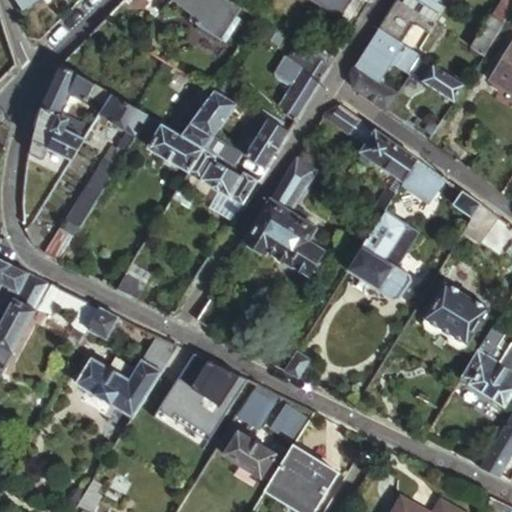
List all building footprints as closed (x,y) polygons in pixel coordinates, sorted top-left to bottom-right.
[(15,0),(21,12),(40,0),(15,0)] [(169,0),(185,15),(196,3),(200,6),(205,0),(207,0),(223,12),(228,4),(222,0),(169,0)] [(348,0),(305,0),(336,20),(348,0)] [(416,17),(393,0),(374,30),(398,46),(412,24),(416,17)] [(392,0),(393,0),(416,17),(427,23),(437,9),(432,5),(435,0),(392,0)] [(497,27),(505,15),(511,4),(511,0),(496,0),(484,19),(485,19),(497,27)] [(427,23),(416,17),(412,24),(426,32),(431,26),(427,23)] [(478,58),(497,27),(485,19),(466,50),(478,58)] [(265,28),(260,24),(254,33),(259,37),(265,28)] [(265,28),(259,37),(274,47),(279,37),(265,28)] [(398,46),(374,30),(350,67),(373,83),(383,68),(384,69),(391,67),(405,76),(416,59),(398,46)] [(325,67),(334,53),(312,40),(303,53),(325,67)] [(511,45),(507,43),(482,81),(511,100),(511,45)] [(291,122),(325,67),(303,53),(294,47),(286,61),(296,68),(289,79),(292,81),(276,107),(287,114),(285,118),(291,122)] [(405,76),(447,106),(459,87),(416,59),(405,76)] [(103,95),(55,66),(37,109),(54,117),(84,129),(91,116),(103,95)] [(373,83),(350,67),(346,73),(351,91),(381,112),(388,101),(392,95),(373,83)] [(216,91),(213,97),(231,107),(233,103),(224,97),(225,96),(216,91)] [(211,95),(209,94),(181,141),(202,153),(211,138),(218,128),(231,107),(213,97),(211,95)] [(148,121),(103,95),(91,116),(128,140),(119,157),(124,161),(139,137),(148,121)] [(381,112),(389,118),(396,107),(388,101),(381,112)] [(359,151),(372,131),(339,107),(323,109),(315,121),(359,151)] [(54,117),(37,109),(32,119),(29,129),(26,140),(64,163),(84,129),(54,117)] [(242,157),(257,168),(261,171),(284,134),(254,115),(241,137),(251,144),(242,157)] [(163,130),(148,121),(139,137),(154,145),(163,130)] [(218,128),(211,138),(233,152),(239,142),(218,128)] [(202,153),(181,141),(163,130),(154,145),(148,154),(187,176),(202,153)] [(406,176),(415,161),(372,131),(359,151),(402,181),(406,176)] [(211,138),(202,153),(249,181),(257,168),(242,157),(233,152),(211,138)] [(464,170),(480,182),(498,156),(482,145),(464,170)] [(249,181),(202,153),(187,176),(216,194),(238,207),(253,183),(249,181)] [(116,174),(123,163),(111,154),(103,167),(116,174)] [(286,169),(305,181),(312,169),(294,157),(286,169)] [(430,193),(440,179),(415,161),(406,176),(430,193)] [(103,167),(46,259),(59,266),(116,174),(103,167)] [(298,192),(302,185),(305,181),(286,169),(279,180),(298,192)] [(423,204),(430,193),(406,176),(402,181),(398,187),(423,204)] [(275,186),(295,198),(298,192),(279,180),(275,186)] [(275,186),(241,240),(245,243),(242,248),(259,260),(262,255),(304,282),(321,255),(305,244),(313,230),(300,222),(305,214),(291,204),(295,198),(275,186)] [(191,203),(176,194),(170,204),(185,213),(191,203)] [(238,207),(216,194),(213,199),(235,212),(238,207)] [(470,219),(479,207),(460,194),(452,205),(470,219)] [(478,243),(495,218),(479,207),(470,219),(462,232),(478,243)] [(382,211),(343,272),(382,297),(395,296),(404,282),(402,274),(393,267),(382,260),(404,225),(390,216),(382,211)] [(382,260),(393,267),(395,263),(394,257),(412,230),(404,225),(382,260)] [(26,278),(0,264),(0,287),(17,296),(26,278)] [(144,277),(129,268),(113,293),(131,303),(142,284),(140,282),(144,277)] [(48,288),(26,278),(17,296),(9,311),(5,319),(0,328),(0,371),(3,373),(48,288)] [(9,311),(17,296),(0,287),(0,316),(5,319),(9,311)] [(428,337),(430,334),(433,329),(446,337),(443,342),(442,344),(442,346),(442,351),(443,352),(445,354),(449,356),(453,356),(455,355),(458,353),(459,352),(482,316),(439,288),(415,325),(414,327),(414,330),(414,332),(415,334),(419,337),(424,338),(428,337)] [(97,312),(59,294),(52,308),(72,317),(74,314),(92,323),(97,312)] [(190,321),(209,331),(223,307),(206,297),(190,321)] [(97,312),(92,323),(87,333),(104,342),(116,321),(97,312)] [(494,322),(456,381),(499,410),(511,389),(511,348),(507,345),(495,364),(487,359),(506,329),(494,322)] [(433,329),(430,334),(443,342),(446,337),(433,329)] [(174,350),(156,340),(141,364),(159,375),(174,350)] [(155,418),(201,450),(247,385),(201,353),(155,418)] [(276,373),(291,380),(302,362),(290,353),(276,373)] [(159,375),(141,364),(138,360),(131,371),(110,357),(104,367),(88,356),(71,382),(88,393),(97,399),(129,420),(159,375)] [(97,399),(88,393),(84,399),(93,405),(97,399)] [(271,406),(250,393),(235,418),(255,431),(271,406)] [(291,448),(310,416),(292,407),(271,440),(288,451),(291,448)] [(511,409),(475,469),(496,479),(504,465),(511,452),(511,409)] [(273,455),(228,428),(214,452),(257,480),(273,455)] [(310,511),(334,475),(291,448),(288,451),(267,486),(309,511),(310,511)] [(80,497),(76,503),(87,510),(97,494),(86,487),(80,497)] [(64,507),(70,511),(76,503),(80,497),(73,493),(72,493),(71,494),(70,494),(68,495),(64,500),(64,502),(63,504),(63,505),(64,507)] [(453,511),(439,503),(433,511),(427,511),(402,497),(393,511),(453,511)] [(487,501),(482,511),(509,511),(510,511),(487,501)]
